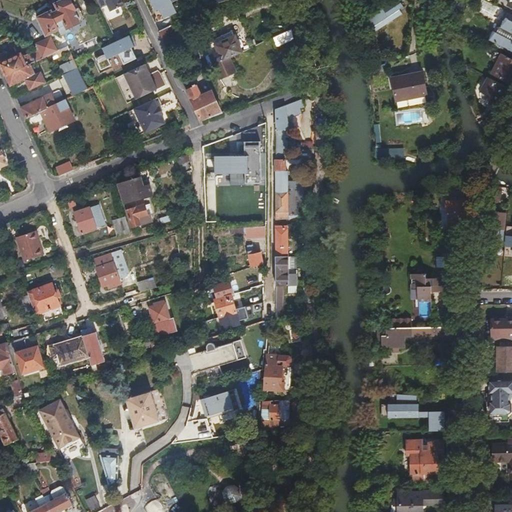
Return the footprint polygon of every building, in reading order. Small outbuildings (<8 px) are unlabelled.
[(78,22),(78,21),(73,11),(74,11),(68,0),(66,0),(55,5),(58,13),(52,16),(50,13),(39,19),(47,35),(57,30),(60,36),(69,32),(67,27),(78,22)] [(120,0),(95,0),(100,9),(106,6),(109,13),(123,6),(120,0)] [(171,3),(177,0),(150,0),(156,10),(160,9),(164,18),(176,13),(171,3)] [(400,1),(385,11),(389,16),(390,18),(405,8),(400,1)] [(479,12),(501,25),(508,13),(485,2),(479,12)] [(73,11),(78,21),(82,19),(78,9),(74,11),(73,11)] [(389,16),(385,11),(379,16),(382,21),(389,16)] [(501,25),(500,28),(511,34),(511,14),(508,13),(501,25)] [(382,21),(379,16),(364,26),(368,31),(382,21)] [(191,17),(181,21),(177,23),(181,30),(194,24),(191,17)] [(172,25),(158,32),(167,50),(181,44),(172,25)] [(511,34),(500,28),(497,34),(494,32),(493,33),(492,32),(491,32),(487,38),(487,40),(489,41),(488,43),(510,56),(511,53),(511,34)] [(275,48),(293,40),(291,29),(272,38),(271,39),(275,48)] [(205,44),(214,66),(231,58),(241,53),(231,32),(205,44)] [(133,41),(130,35),(101,49),(104,54),(94,59),(100,71),(110,66),(107,59),(118,54),(123,65),(135,59),(130,49),(133,47),(131,42),(133,41)] [(20,56),(26,67),(27,66),(56,53),(50,41),(35,48),(37,50),(35,51),(20,56)] [(61,56),(69,53),(67,48),(59,52),(61,56)] [(511,60),(497,52),(493,60),(499,63),(493,75),(511,85),(511,60)] [(0,66),(5,76),(5,77),(25,67),(26,67),(20,56),(20,55),(7,61),(5,56),(1,55),(0,55),(0,66)] [(58,67),(62,76),(77,69),(76,68),(73,62),(68,64),(67,63),(58,67)] [(144,65),(123,75),(135,100),(156,90),(144,65)] [(25,67),(5,77),(10,87),(25,80),(32,77),(27,66),(26,67),(25,67)] [(73,97),(87,91),(77,69),(62,76),(73,97)] [(32,77),(25,80),(30,91),(45,84),(40,73),(32,77)] [(422,74),(392,80),(396,102),(427,96),(422,74)] [(496,106),(505,88),(489,79),(485,87),(491,90),(488,96),(492,98),(489,103),(496,106)] [(211,117),(222,113),(211,91),(201,96),(197,86),(189,89),(188,87),(185,89),(201,121),(211,117)] [(25,119),(34,115),(40,112),(56,105),(51,94),(20,109),(25,119)] [(157,98),(153,100),(157,108),(159,107),(163,115),(161,116),(165,124),(169,122),(157,98)] [(56,105),(40,112),(49,131),(50,132),(51,132),(53,132),(73,122),(74,121),(74,120),(66,104),(71,102),(69,99),(56,105)] [(278,143),(282,142),(282,149),(287,149),(287,142),(286,142),(285,136),(290,135),(289,130),(293,129),(291,117),(301,113),(299,108),(304,107),(301,99),(275,109),(276,120),(277,138),(278,143)] [(153,100),(133,109),(144,134),(165,124),(161,116),(163,115),(159,107),(157,108),(153,100)] [(25,119),(31,132),(40,128),(34,115),(25,119)] [(497,134),(504,119),(497,115),(490,130),(497,134)] [(215,158),(215,174),(246,173),(246,183),(262,183),(261,142),(245,143),(246,157),(215,158)] [(286,171),(286,160),(281,160),(281,149),(278,149),(276,149),(276,160),(276,219),(288,219),(291,217),(297,216),(298,205),(303,203),(304,182),(302,181),(302,180),(294,180),(294,182),(288,182),(288,171),(286,171)] [(191,161),(191,152),(176,157),(179,166),(191,161)] [(59,177),(73,172),(70,164),(56,169),(59,177)] [(138,172),(117,179),(124,201),(132,198),(133,201),(151,195),(148,184),(142,186),(140,178),(138,172)] [(500,191),(492,190),(490,199),(498,200),(500,191)] [(147,215),(143,200),(125,205),(132,227),(140,225),(152,221),(150,214),(147,215)] [(468,203),(448,204),(448,214),(468,214),(468,203)] [(104,225),(97,205),(74,213),(80,233),(104,225)] [(500,230),(497,230),(496,242),(504,243),(507,212),(494,211),(492,227),(498,228),(500,228),(500,230)] [(170,221),(167,213),(155,216),(158,225),(170,221)] [(466,231),(468,215),(445,215),(445,232),(451,232),(451,231),(466,231)] [(130,233),(125,216),(112,221),(116,233),(123,231),(124,235),(130,233)] [(266,236),(265,227),(246,228),(246,237),(266,236)] [(276,256),(289,256),(288,228),(275,229),(276,256)] [(36,241),(38,241),(35,231),(15,237),(23,261),(43,255),(40,248),(38,248),(36,241)] [(250,267),(262,265),(263,265),(260,250),(253,251),(253,246),(247,247),(250,267)] [(118,279),(130,275),(121,250),(93,260),(103,287),(110,285),(111,288),(120,284),(118,279)] [(276,320),(282,320),(282,285),(289,285),(289,292),(296,292),(296,271),(290,271),(290,266),(289,266),(289,256),(276,256),(276,292),(276,320)] [(447,258),(447,267),(460,267),(462,258),(447,258)] [(19,271),(18,268),(6,272),(8,279),(20,275),(19,271)] [(146,280),(147,282),(149,290),(173,282),(170,273),(146,280)] [(440,292),(440,279),(427,279),(427,274),(412,274),(412,288),(419,288),(419,299),(419,301),(432,301),(432,292),(440,292)] [(149,290),(147,282),(138,285),(140,292),(149,290)] [(51,284),(26,292),(34,314),(58,305),(51,284)] [(240,326),(232,295),(215,300),(223,331),(240,326)] [(153,338),(173,333),(169,319),(164,301),(153,304),(154,307),(149,308),(153,323),(149,325),(153,338)] [(35,317),(37,323),(49,319),(47,313),(35,317)] [(493,337),(507,337),(511,337),(511,318),(507,318),(507,321),(492,321),(493,337)] [(456,327),(379,328),(380,346),(384,346),(384,347),(406,346),(405,339),(405,336),(442,336),(442,338),(442,342),(457,341),(456,327)] [(90,328),(80,331),(90,363),(91,365),(101,362),(99,355),(102,354),(97,340),(94,341),(92,333),(90,328)] [(153,355),(161,352),(158,340),(150,342),(153,355)] [(211,343),(209,343),(207,344),(206,346),(206,348),(207,350),(189,356),(194,374),(246,358),(241,340),(215,348),(215,347),(214,345),(213,343),(211,343)] [(78,359),(73,341),(50,347),(53,358),(58,357),(60,364),(78,359)] [(5,374),(15,371),(6,343),(0,344),(0,368),(3,368),(5,374)] [(42,367),(36,347),(16,353),(21,373),(42,367)] [(498,361),(499,374),(511,373),(511,348),(499,348),(499,361),(498,361)] [(291,365),(292,356),(267,354),(264,389),(268,389),(268,390),(283,392),(284,384),(283,382),(281,382),(283,367),(288,367),(291,365)] [(80,375),(92,371),(91,365),(90,363),(78,367),(80,375)] [(284,384),(283,392),(288,392),(290,373),(291,365),(288,367),(283,367),(281,382),(283,382),(284,384)] [(14,396),(22,394),(17,379),(10,381),(14,396)] [(490,402),(490,406),(511,405),(511,404),(510,403),(510,402),(511,400),(511,381),(490,382),(490,394),(493,394),(493,402),(490,402)] [(86,385),(79,388),(84,402),(91,400),(86,385)] [(159,389),(150,392),(159,421),(168,418),(159,389)] [(236,390),(202,400),(209,425),(243,415),(236,390)] [(159,421),(150,392),(125,399),(134,428),(159,421)] [(413,399),(398,400),(398,402),(405,402),(406,417),(420,417),(420,412),(420,404),(418,404),(413,404),(413,399)] [(65,409),(60,400),(40,410),(60,447),(80,437),(70,418),(70,416),(67,409),(65,409)] [(280,406),(279,420),(289,421),(290,400),(278,401),(279,406),(280,406)] [(267,420),(267,431),(277,429),(278,420),(279,420),(280,406),(279,406),(278,401),(263,401),(261,419),(267,420)] [(398,404),(391,404),(390,404),(390,418),(406,417),(405,402),(398,402),(398,404)] [(511,405),(490,406),(490,414),(509,414),(511,413),(511,405)] [(0,433),(5,445),(18,439),(3,409),(0,410),(0,430),(0,432),(0,431),(0,433)] [(511,413),(509,414),(490,414),(490,423),(509,422),(509,419),(511,417),(511,413)] [(431,417),(430,431),(446,431),(446,417),(431,417)] [(414,473),(414,483),(439,483),(439,473),(440,473),(439,455),(445,455),(445,442),(430,442),(430,444),(425,444),(425,440),(407,440),(408,455),(412,455),(412,473),(414,473)] [(509,444),(493,444),(494,461),(510,461),(511,478),(511,440),(509,440),(509,444)] [(98,451),(108,485),(117,481),(118,456),(117,456),(117,449),(101,449),(98,451)] [(35,463),(27,464),(32,474),(38,471),(35,463)] [(47,503),(51,511),(58,511),(61,511),(72,505),(63,487),(60,486),(52,490),(51,493),(47,487),(40,491),(43,497),(47,503)] [(12,493),(17,502),(27,497),(22,488),(12,493)] [(402,510),(402,511),(424,511),(424,506),(445,506),(445,491),(398,492),(398,500),(395,500),(395,507),(399,507),(399,508),(402,510)] [(95,495),(86,499),(91,510),(101,506),(95,495)] [(498,506),(496,506),(496,511),(511,511),(511,505),(508,506),(508,499),(498,500),(498,506)] [(51,511),(47,503),(29,511),(51,511)]
